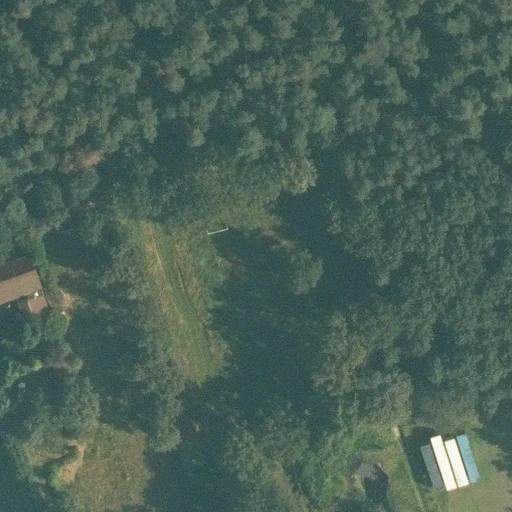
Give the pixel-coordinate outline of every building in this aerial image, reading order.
[(0,297),(13,293),(11,289),(25,284),(29,294),(24,295),(24,297),(19,299),(25,318),(48,310),(42,292),(28,251),(0,261),(0,297)] [(56,288),(42,292),(48,310),(62,305),(56,288)] [(73,358),(51,363),(57,386),(79,380),(73,358)] [(399,501),(399,502),(402,511),(422,511),(389,416),(388,417),(393,430),(372,437),(371,437),(373,433),(363,428),(361,433),(350,427),(339,449),(317,457),(325,479),(320,490),(346,503),(347,502),(353,497),(354,496),(348,489),(349,472),(350,472),(389,474),(390,474),(390,487),(391,487),(391,483),(395,484),(395,490),(399,501)] [(429,436),(443,484),(478,474),(464,426),(429,436)]
